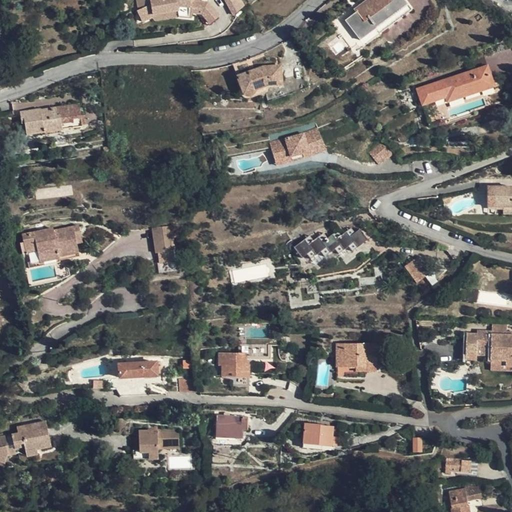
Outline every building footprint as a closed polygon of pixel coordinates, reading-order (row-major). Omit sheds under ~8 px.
[(179,20),(182,20),(191,21),(192,17),(203,18),(210,27),(217,15),(207,3),(196,0),(157,0),(151,2),(151,0),(141,0),(139,0),(141,12),(139,14),(144,23),(154,20),(154,18),(179,15),(179,20)] [(243,4),(240,0),(223,0),(233,14),(243,4)] [(408,5),(404,0),(367,0),(355,10),(357,12),(345,21),(360,41),(408,5)] [(474,70),(488,65),(484,55),(470,60),(474,70)] [(237,78),(243,94),(245,96),(248,97),(251,97),(253,95),(255,94),(256,91),(269,86),(281,85),(280,58),(266,60),(267,68),(263,68),(237,78)] [(474,70),(416,89),(421,104),(448,95),(449,98),(478,88),(479,91),(495,86),(488,65),(474,70)] [(448,95),(421,104),(422,107),(445,100),(447,104),(480,93),(479,91),(478,88),(449,98),(448,95)] [(24,124),(26,136),(62,131),(62,129),(82,126),(79,104),(41,110),(41,109),(20,112),(21,124),(24,124)] [(328,151),(319,130),(306,136),(272,145),(275,154),(282,152),(284,161),(305,156),(304,151),(310,150),(312,158),(328,151)] [(395,153),(386,142),(371,154),(381,165),(395,153)] [(282,152),(275,154),(278,168),(312,158),(310,150),(304,151),(305,156),(284,161),(282,152)] [(487,207),(494,207),(511,207),(511,210),(511,209),(511,189),(511,190),(511,186),(503,186),(487,186),(487,207)] [(174,262),(172,225),(153,226),(156,264),(174,262)] [(78,253),(77,244),(76,240),(81,239),(79,227),(54,231),(53,229),(22,235),(26,253),(37,250),(40,263),(59,260),(59,257),(78,253)] [(310,236),(294,248),(302,258),(307,254),(311,260),(321,252),(325,257),(335,249),(339,254),(349,246),(353,251),(368,240),(360,230),(355,233),(351,229),(341,236),(338,231),(328,239),(324,234),(314,241),(310,236)] [(30,264),(38,263),(37,252),(28,253),(30,264)] [(405,267),(417,284),(428,276),(422,268),(424,266),(418,257),(405,267)] [(319,282),(306,284),(308,294),(320,292),(319,282)] [(509,338),(509,334),(510,326),(495,326),(494,334),(479,334),(479,337),(509,338)] [(493,359),(493,364),(507,364),(507,369),(511,369),(511,337),(509,338),(479,337),(469,337),(468,363),(478,364),(478,358),(493,359)] [(239,354),(219,354),(219,366),(222,366),(222,377),(234,377),(234,386),(249,386),(249,377),(250,377),(250,365),(247,365),(247,359),(272,359),(271,344),(239,345),(239,354)] [(376,345),(337,345),(337,367),(356,367),(356,372),(377,372),(376,345)] [(214,351),(199,353),(201,367),(216,365),(214,351)] [(157,376),(157,374),(156,362),(119,365),(120,378),(157,376)] [(511,373),(511,369),(507,369),(507,364),(493,364),(493,373),(511,373)] [(180,393),(194,392),(194,380),(179,380),(180,393)] [(247,429),(247,418),(218,416),(217,436),(242,438),(242,428),(247,429)] [(19,427),(19,433),(0,435),(0,458),(5,461),(9,453),(19,451),(28,455),(38,453),(38,449),(51,446),(46,421),(19,427)] [(128,435),(128,422),(119,421),(120,436),(128,435)] [(320,426),(321,424),(304,423),(303,442),(332,445),(334,427),(320,426)] [(140,452),(157,451),(158,448),(178,448),(177,428),(139,430),(140,450),(140,452)] [(423,453),(423,438),(413,438),(413,452),(423,453)] [(447,459),(446,471),(454,471),(471,472),(472,461),(447,459)] [(466,490),(468,500),(482,497),(480,487),(473,489),(472,483),(465,485),(466,490)] [(450,492),(452,511),(469,511),(468,500),(466,490),(450,492)]
